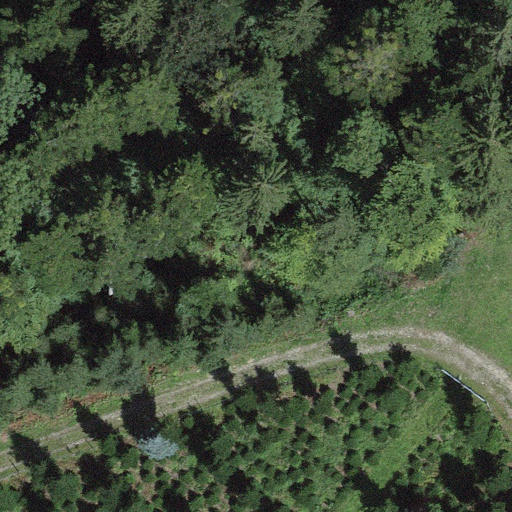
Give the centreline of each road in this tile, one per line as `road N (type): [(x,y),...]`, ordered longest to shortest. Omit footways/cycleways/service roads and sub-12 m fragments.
road 1 (track): [(511,412),(475,369),(438,348),(390,348),(284,369),(0,466)]
road 2 (track): [(475,369),(357,511)]
